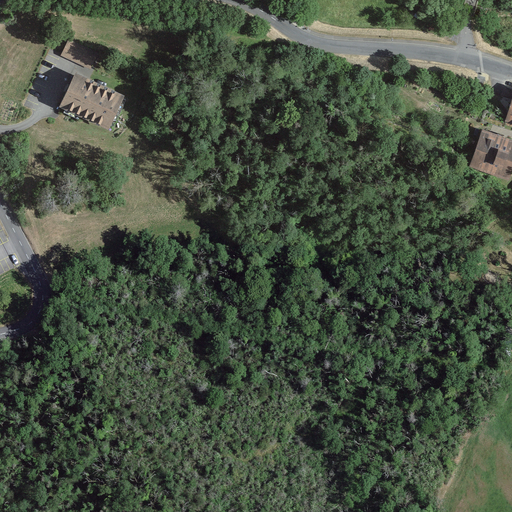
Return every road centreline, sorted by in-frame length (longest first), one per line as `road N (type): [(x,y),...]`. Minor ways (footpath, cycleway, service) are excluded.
road 1 (residential): [(462,58),(314,42),(240,0)]
road 2 (residential): [(0,206),(42,293),(30,324),(0,333)]
